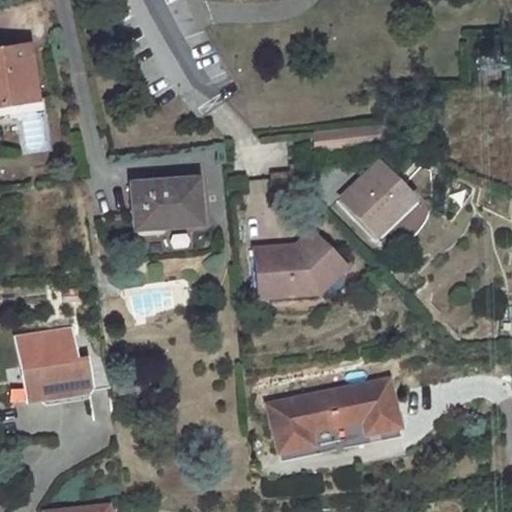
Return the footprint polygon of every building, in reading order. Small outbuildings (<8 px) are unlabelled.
[(0,104),(16,102),(34,99),(27,53),(0,56),(0,104)] [(16,102),(0,104),(0,117),(17,115),(16,102)] [(383,140),(384,124),(363,126),(365,146),(383,145),(383,140)] [(311,151),(365,146),(363,126),(309,131),(311,151)] [(369,233),(405,196),(370,161),(334,198),(369,233)] [(138,205),(140,226),(200,222),(196,177),(128,182),(129,205),(138,205)] [(375,238),(411,201),(405,196),(369,233),(375,238)] [(279,286),(305,284),(312,293),(342,261),(307,226),(291,242),(250,245),(254,297),(280,295),(279,286)] [(280,295),(312,293),(305,284),(279,286),(280,295)] [(19,365),(4,366),(7,397),(21,395),(88,389),(86,358),(71,359),(68,329),(16,335),(19,365)] [(306,446),(367,430),(396,422),(385,378),(264,408),(276,454),(306,446)] [(369,439),(399,432),(396,422),(367,430),(369,439)] [(306,446),(276,454),(277,461),(308,454),(306,446)] [(102,511),(101,502),(37,510),(37,511),(102,511)]
